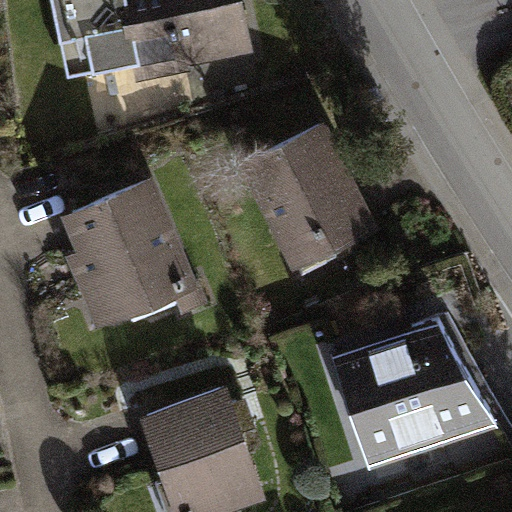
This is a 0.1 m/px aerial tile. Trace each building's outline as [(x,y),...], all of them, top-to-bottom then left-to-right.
[(250,0),(49,0),(66,93),(261,56),(250,0)] [(333,128),(240,171),(285,267),(378,224),(333,128)] [(158,186),(63,212),(97,334),(192,308),(158,186)] [(511,429),(445,321),(334,362),(370,469),(438,439),(453,484),(511,467),(511,429)] [(229,383),(139,407),(166,511),(261,511),(264,511),(229,383)]
